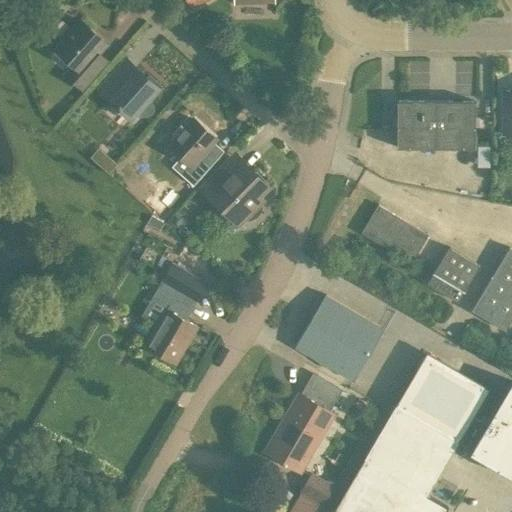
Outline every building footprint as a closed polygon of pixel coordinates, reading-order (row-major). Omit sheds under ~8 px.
[(185,0),(190,8),(205,0),(185,0)] [(66,74),(82,88),(99,69),(90,61),(106,43),(81,20),(56,49),(74,65),(66,74)] [(135,68),(123,81),(114,74),(100,89),(131,117),(137,111),(140,114),(143,116),(148,116),(152,113),(154,109),(154,104),(151,101),(148,98),(157,88),(135,68)] [(511,90),(503,90),(503,132),(511,132),(511,90)] [(397,100),(397,147),(475,148),(475,101),(397,100)] [(201,155),(216,139),(193,119),(169,146),(180,156),(171,166),(193,185),(212,164),(201,155)] [(94,157),(113,169),(118,160),(99,148),(94,157)] [(261,206),(261,199),(258,196),(267,187),(243,164),(228,180),(219,171),(203,187),(235,219),(245,220),(250,219),(255,217),(258,214),(260,211),(261,206)] [(172,187),(162,199),(152,210),(162,219),(182,197),(172,187)] [(393,242),(415,255),(428,234),(378,204),(361,232),(389,249),(393,242)] [(427,283),(457,302),(480,265),(449,246),(427,283)] [(471,310),(505,330),(511,318),(511,248),(509,246),(471,310)] [(153,295),(169,304),(145,345),(176,363),(198,327),(175,314),(184,298),(159,283),(153,295)] [(324,363),(320,370),(341,383),(345,376),(353,380),(383,328),(326,294),(295,347),(324,363)] [(395,405),(424,422),(457,442),(488,389),(455,370),(426,353),(395,405)] [(341,383),(320,370),(304,396),(299,393),(266,451),(300,471),(333,413),(325,409),(341,383)] [(511,381),(508,379),(466,450),(511,477),(511,381)] [(424,422),(395,405),(332,511),(444,511),(448,507),(426,493),(457,442),(424,422)] [(318,511),(335,485),(311,471),(299,491),(300,491),(288,511),(318,511)]
